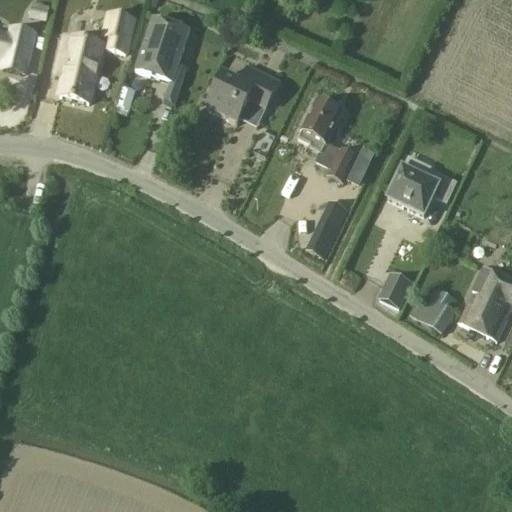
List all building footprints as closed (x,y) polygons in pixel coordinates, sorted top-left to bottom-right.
[(50,12),(34,8),(30,24),(46,27),(50,12)] [(108,42),(106,54),(126,59),(134,24),(108,18),(103,41),(108,42)] [(152,24),(135,76),(172,88),(189,36),(152,24)] [(0,58),(5,60),(2,74),(23,79),(33,38),(12,33),(10,43),(0,40),(0,58)] [(101,50),(64,42),(58,69),(66,71),(59,102),(89,109),(101,50)] [(236,130),(240,123),(248,106),(265,114),(278,88),(247,73),(239,88),(223,80),(206,114),(236,130)] [(123,91),(116,111),(129,115),(136,95),(123,91)] [(328,174),(325,181),(343,190),(357,162),(339,152),(337,155),(326,149),(341,119),(315,106),(300,137),(297,144),(310,150),(308,153),(320,158),(315,167),(328,174)] [(423,222),(432,202),(446,209),(455,189),(442,183),(437,192),(402,174),(387,205),(423,222)] [(333,209),(321,235),(336,241),(348,216),(333,209)] [(511,287),(483,274),(458,329),(496,347),(511,312),(511,287)] [(390,278),(378,303),(398,313),(410,287),(390,278)] [(420,303),(410,319),(441,338),(454,316),(450,314),(456,305),(437,293),(428,309),(420,303)]
